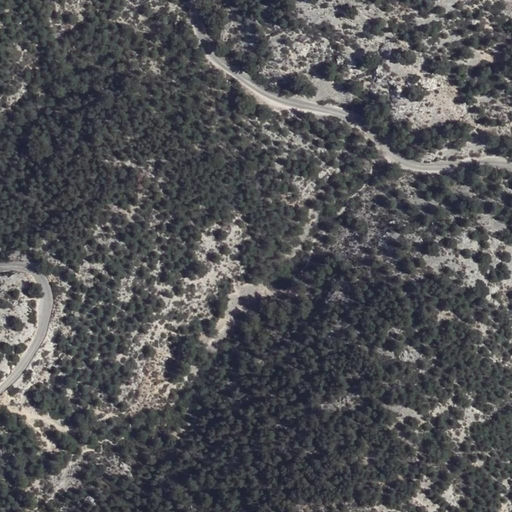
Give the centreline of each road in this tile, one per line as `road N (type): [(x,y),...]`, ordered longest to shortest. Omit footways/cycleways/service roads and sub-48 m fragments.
road 1 (unclassified): [(511,166),(414,165),(356,119),(268,94),(207,48),(193,0)]
road 2 (unclassified): [(0,266),(31,266),(48,297),(32,349),(0,388)]
